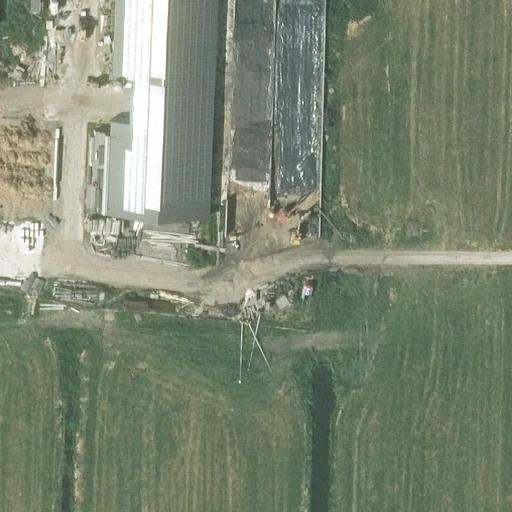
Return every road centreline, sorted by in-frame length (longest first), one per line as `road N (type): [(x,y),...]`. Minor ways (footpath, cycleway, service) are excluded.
road 1 (track): [(116,279),(224,286),(308,258),(511,258)]
road 2 (track): [(110,321),(116,279),(0,264)]
